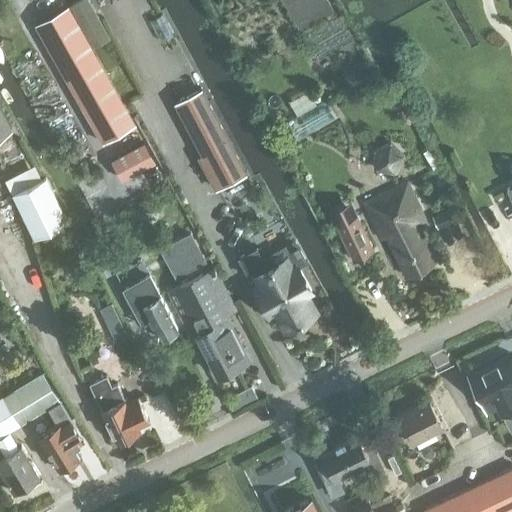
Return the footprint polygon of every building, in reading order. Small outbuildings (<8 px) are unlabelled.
[(290,0),(302,23),(334,7),(330,0),(290,0)] [(96,49),(111,41),(89,1),(74,9),(96,49)] [(214,187),(245,171),(202,87),(175,101),(203,154),(198,156),(214,187)] [(302,135),(335,116),(325,99),(292,117),(302,135)] [(0,101),(0,132),(14,125),(0,101)] [(123,179),(155,161),(143,140),(111,158),(123,179)] [(375,149),(377,166),(394,169),(401,154),(390,142),(375,149)] [(32,159),(2,173),(8,188),(39,173),(32,159)] [(67,221),(46,177),(13,193),(34,237),(67,221)] [(387,234),(406,275),(435,262),(418,223),(425,219),(406,180),(364,201),(380,237),(387,234)] [(449,206),(432,215),(437,227),(455,219),(449,206)] [(334,221),(353,259),(374,249),(356,210),(334,221)] [(178,273),(201,261),(189,238),(166,250),(178,273)] [(256,244),(237,254),(247,274),(254,270),(261,285),(257,287),(261,294),(260,295),(269,312),(275,309),(284,325),(283,325),(284,327),(315,310),(315,308),(314,309),(305,293),(311,289),(295,259),(275,269),(271,261),(270,261),(266,263),(256,244)] [(126,283),(150,268),(143,256),(118,272),(126,283)] [(249,358),(224,309),(220,302),(230,296),(214,264),(167,289),(192,335),(197,333),(218,374),(249,358)] [(178,328),(159,293),(150,275),(124,288),(142,322),(149,318),(159,337),(178,328)] [(112,302),(100,307),(108,326),(120,320),(112,302)] [(511,353),(469,375),(487,408),(498,402),(503,411),(503,412),(511,408),(511,410),(511,409),(511,353)] [(48,405),(59,398),(42,372),(3,395),(20,424),(48,407),(48,405)] [(150,418),(139,396),(127,402),(117,382),(111,384),(106,373),(90,381),(102,407),(101,408),(117,440),(119,439),(122,441),(129,438),(130,434),(139,429),(137,424),(150,418)] [(20,424),(3,395),(0,396),(0,436),(10,430),(20,424)] [(71,462),(81,456),(75,445),(84,440),(59,398),(48,405),(48,407),(57,422),(38,434),(59,469),(63,467),(66,467),(70,465),(71,462)] [(412,444),(443,428),(427,398),(397,414),(412,444)] [(358,433),(339,442),(352,470),(369,462),(374,472),(384,468),(370,439),(362,443),(358,433)] [(338,477),(352,470),(339,442),(320,451),(325,462),(318,465),(333,494),(344,488),(338,477)] [(0,456),(0,468),(14,492),(40,477),(21,445),(0,456)] [(427,511),(503,511),(511,508),(511,466),(425,507),(427,511)] [(347,505),(350,511),(374,511),(371,504),(367,494),(347,505)] [(284,511),(319,511),(311,498),(284,511)]
